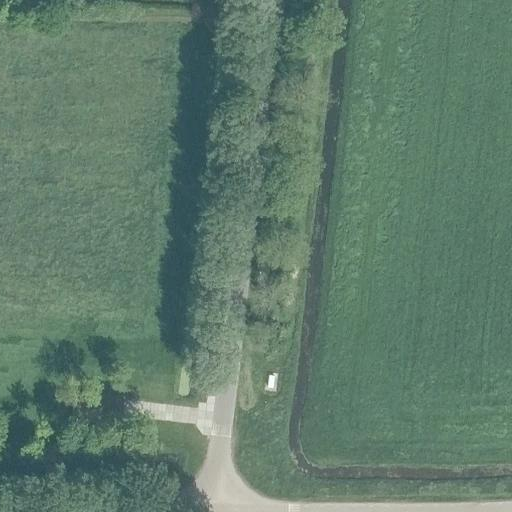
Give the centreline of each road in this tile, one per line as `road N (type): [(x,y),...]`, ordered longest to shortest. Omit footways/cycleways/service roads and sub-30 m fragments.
road 1 (tertiary): [(214,510),(271,0)]
road 2 (tertiary): [(214,510),(511,507)]
road 3 (tertiary): [(214,510),(0,510)]
